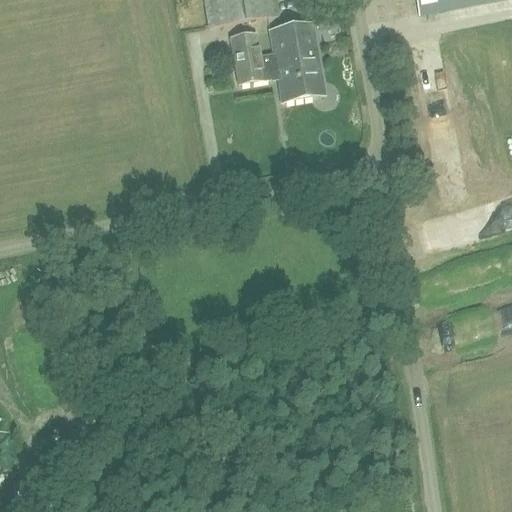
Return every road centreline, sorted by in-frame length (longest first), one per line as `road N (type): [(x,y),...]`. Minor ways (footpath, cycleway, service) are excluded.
road 1 (track): [(402,295),(147,368),(135,360),(117,316),(45,291)]
road 2 (unclassified): [(383,170),(0,250)]
road 3 (unclassified): [(434,511),(383,170)]
road 4 (unclassified): [(383,170),(354,0)]
